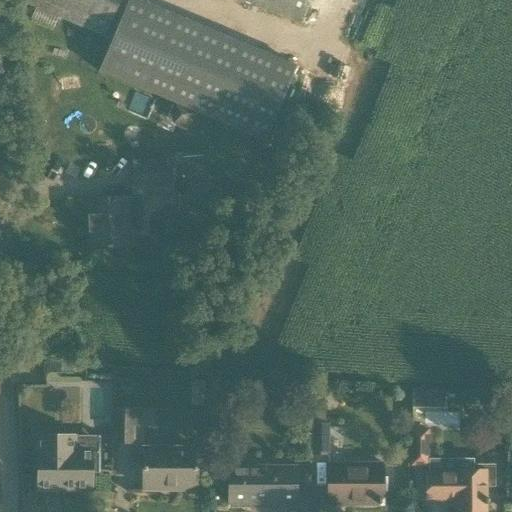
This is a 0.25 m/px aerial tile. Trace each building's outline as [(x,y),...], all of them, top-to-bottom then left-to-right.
[(16,0),(103,36),(114,10),(117,0),(16,0)] [(296,67),(136,0),(128,0),(98,71),(265,141),(296,67)] [(310,0),(244,0),(300,23),(310,0)] [(174,104),(169,115),(172,125),(187,131),(195,114),(174,104)] [(182,165),(202,164),(201,150),(181,152),(182,165)] [(175,173),(172,173),(133,175),(134,197),(176,195),(175,173)] [(195,206),(213,200),(207,182),(188,189),(195,206)] [(93,249),(113,248),(128,247),(127,220),(133,219),(131,198),(105,199),(85,200),(86,220),(92,220),(93,249)] [(412,390),(412,408),(427,409),(427,391),(412,390)] [(113,443),(134,443),(134,428),(155,428),(155,409),(132,409),(132,411),(113,411),(113,443)] [(311,449),(312,449),(312,455),(327,455),(328,424),(311,424),(311,449)] [(429,466),(429,429),(410,429),(409,466),(429,466)] [(99,473),(99,444),(74,444),(74,436),(37,436),(37,490),(91,490),(91,473),(99,473)] [(195,470),(196,449),(143,448),(143,470),(143,490),(195,490),(195,470)] [(472,472),(462,472),(462,475),(426,475),(426,500),(455,500),(455,511),(485,511),(485,505),(487,505),(487,499),(485,499),(485,487),(494,487),(493,465),(473,465),(472,472)] [(296,505),(296,485),(296,466),(228,467),(228,505),(296,505)] [(382,505),(382,485),(382,466),(328,466),(328,505),(331,505),(331,503),(350,503),(350,505),(378,505),(382,505)]
